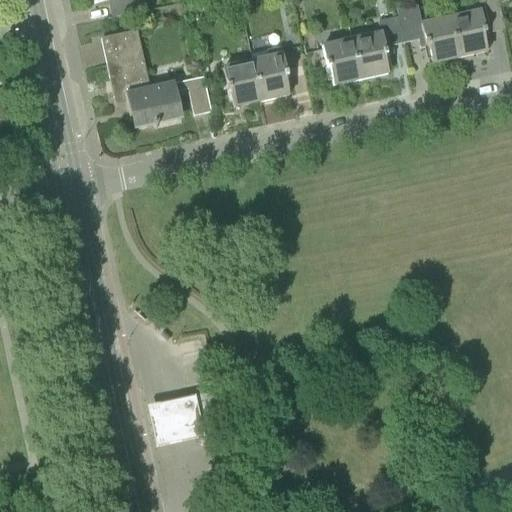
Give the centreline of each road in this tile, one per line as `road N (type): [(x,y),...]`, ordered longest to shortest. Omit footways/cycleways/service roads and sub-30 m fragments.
road 1 (residential): [(67,184),(511,89)]
road 2 (tertiary): [(139,511),(67,184)]
road 3 (tertiary): [(67,184),(28,0)]
